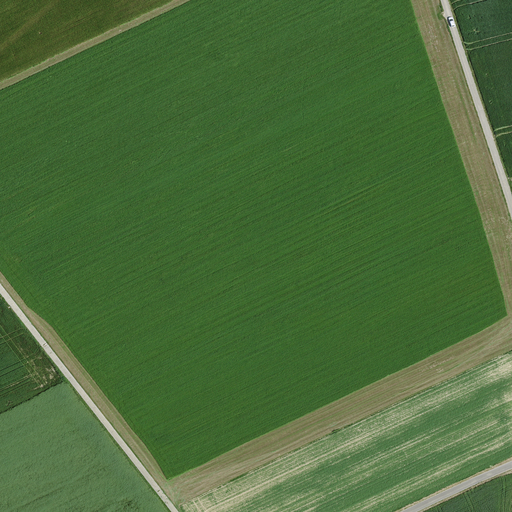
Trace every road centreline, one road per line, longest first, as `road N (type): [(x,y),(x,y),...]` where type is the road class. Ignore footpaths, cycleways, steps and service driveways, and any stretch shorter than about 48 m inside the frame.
road 1 (track): [(173,511),(0,291)]
road 2 (track): [(444,0),(511,206)]
